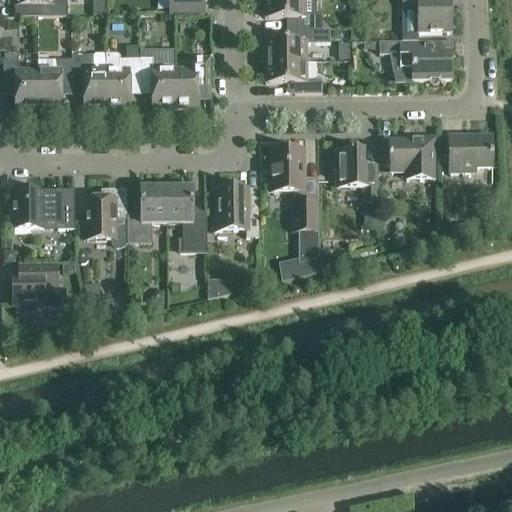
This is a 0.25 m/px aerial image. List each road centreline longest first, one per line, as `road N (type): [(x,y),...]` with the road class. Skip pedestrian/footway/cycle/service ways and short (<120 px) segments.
road 1 (residential): [(249,111),(473,102),(475,0)]
road 2 (residential): [(0,159),(224,159),(234,152),(239,117),(249,111)]
road 3 (residential): [(251,511),(511,457)]
